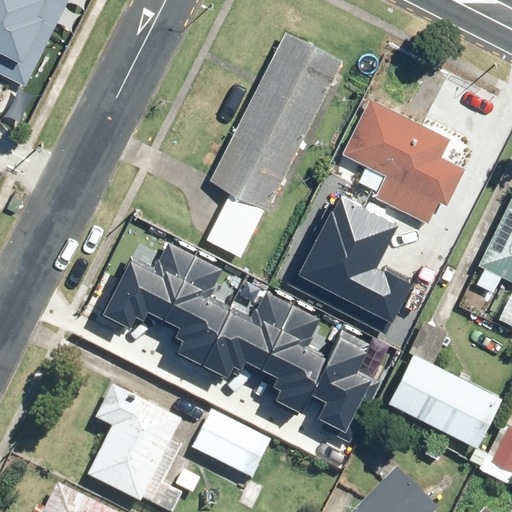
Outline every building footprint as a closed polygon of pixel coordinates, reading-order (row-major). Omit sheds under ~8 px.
[(0,0),(0,65),(31,80),(70,0),(0,0)] [(290,31),(214,177),(274,209),(350,62),(290,31)] [(473,142),(370,97),(333,181),(437,226),(473,142)] [(333,185),(286,282),(383,328),(409,276),(378,261),(399,217),(333,185)] [(511,187),(483,261),(511,272),(511,187)] [(99,321),(346,426),(378,352),(335,333),(329,349),(302,337),(313,310),(261,287),(249,315),(199,294),(213,261),(156,237),(147,258),(129,251),(99,321)] [(421,353),(397,398),(479,441),(503,396),(421,353)] [(92,479),(145,504),(184,420),(112,387),(99,414),(119,423),(92,479)] [(214,411),(199,446),(257,470),(272,436),(214,411)] [(496,463),(511,468),(511,430),(508,429),(496,463)] [(359,511),(428,511),(436,504),(400,470),(359,511)] [(125,511),(62,481),(46,511),(125,511)]
